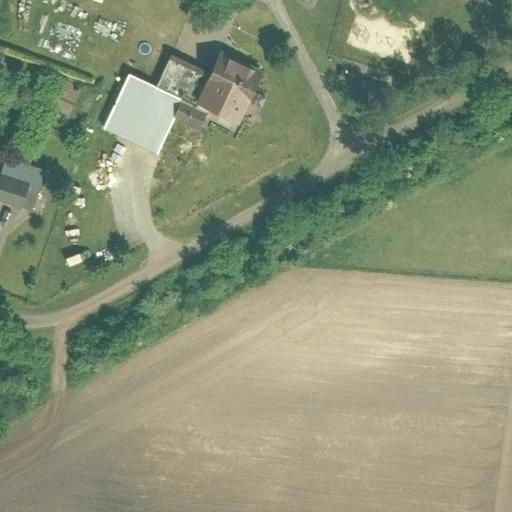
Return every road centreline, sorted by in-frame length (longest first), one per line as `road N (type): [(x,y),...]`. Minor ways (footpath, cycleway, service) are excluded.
road 1 (residential): [(0,308),(44,327),(353,152)]
road 2 (residential): [(353,152),(511,61)]
road 3 (residential): [(353,152),(273,0)]
